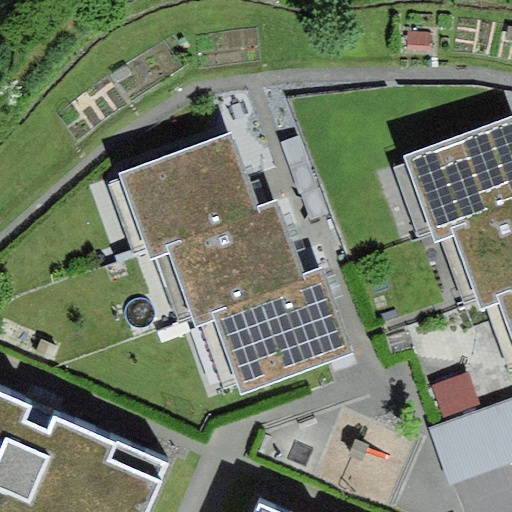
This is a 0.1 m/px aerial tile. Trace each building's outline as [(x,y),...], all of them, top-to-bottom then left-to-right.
[(511,117),(405,158),(433,234),(452,229),(511,206),(511,117)] [(231,132),(120,173),(148,250),(167,243),(260,209),(231,132)] [(260,209),(167,243),(195,317),(210,311),(306,275),(278,202),(260,209)] [(511,206),(452,229),(479,302),(496,297),(511,290),(511,206)] [(321,269),(306,275),(210,311),(242,395),(353,353),(321,269)] [(511,290),(496,297),(511,337),(511,290)] [(442,400),(475,391),(465,357),(433,366),(442,400)] [(46,409),(0,389),(0,511),(148,511),(169,463),(46,409)] [(511,401),(432,432),(452,486),(511,464),(511,401)]
